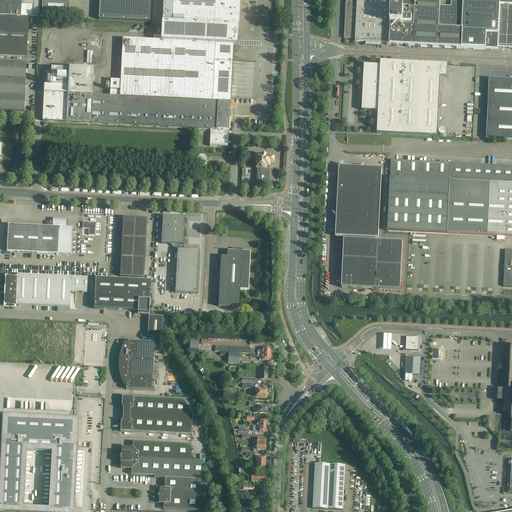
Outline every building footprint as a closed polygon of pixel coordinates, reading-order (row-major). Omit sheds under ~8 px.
[(1,0),(1,7),(0,7),(0,15),(39,17),(39,0),(1,0)] [(69,0),(42,0),(42,17),(68,18),(69,0)] [(44,86),(42,121),(210,130),(209,146),(226,147),(228,146),(228,136),(227,135),(227,131),(228,131),(229,117),(230,118),(230,115),(229,114),(233,45),(237,45),(238,28),(239,0),(162,0),(161,36),(153,36),(153,41),(122,40),(120,81),(110,81),(109,97),(92,96),(93,71),(50,68),(50,86),(44,86)] [(99,0),(98,20),(150,22),(150,0),(99,0)] [(387,44),(388,24),(389,0),(357,0),(356,21),(353,21),(353,22),(345,22),(344,39),(355,39),(355,42),(387,44)] [(356,21),(357,0),(345,0),(345,22),(353,22),(353,21),(356,21)] [(389,0),(388,24),(387,44),(387,46),(394,46),(394,47),(397,47),(397,46),(406,47),(406,48),(409,48),(409,47),(418,47),(418,48),(421,48),(421,47),(430,48),(430,49),(433,49),(433,48),(442,48),(442,49),(445,50),(445,48),(454,49),(454,50),(457,50),(457,49),(462,49),(463,20),(464,0),(389,0)] [(511,0),(464,0),(463,20),(462,49),(497,51),(498,48),(511,48),(511,0)] [(0,17),(0,39),(27,41),(28,19),(0,17)] [(0,39),(0,55),(26,57),(27,41),(0,39)] [(90,64),(99,64),(99,58),(97,58),(97,56),(94,56),(94,58),(91,58),(90,64)] [(0,61),(0,110),(23,112),(26,63),(0,61)] [(377,133),(377,134),(438,137),(440,77),(447,78),(448,65),(426,64),(425,64),(423,64),(381,62),(381,66),(364,65),(366,65),(365,81),(364,81),(364,82),(363,82),(363,83),(364,83),(364,84),(365,84),(363,110),(362,110),(362,111),(379,111),(377,133)] [(511,80),(490,79),(488,99),(511,100),(511,80)] [(511,100),(488,99),(487,120),(511,120),(511,100)] [(486,139),(511,140),(511,120),(487,120),(486,139)] [(265,171),(265,170),(265,168),(269,169),(269,164),(273,165),(273,158),(265,157),(265,156),(260,155),(260,156),(254,156),(254,161),(256,161),(256,169),(256,170),(255,170),(254,187),(267,187),(267,188),(269,188),(270,188),(271,171),(265,171)] [(200,157),(199,158),(198,158),(198,159),(197,160),(197,161),(197,162),(197,163),(197,164),(198,165),(199,166),(200,167),(201,167),(202,167),(203,167),(204,166),(205,166),(205,165),(206,164),(207,163),(207,162),(207,161),(206,160),(206,159),(205,158),(204,158),(204,157),(203,157),(202,157),(201,157),(200,157)] [(511,169),(391,164),(387,232),(511,237),(511,169)] [(335,236),(344,237),(378,239),(381,169),(338,167),(335,236)] [(177,250),(177,245),(183,245),(184,218),(162,216),(161,244),(171,244),(171,245),(176,251),(177,251),(177,250)] [(48,227),(8,225),(7,252),(72,255),(73,228),(67,228),(68,220),(53,219),(53,221),(50,222),(50,226),(48,227)] [(83,223),(82,229),(89,229),(88,236),(95,236),(95,223),(83,223)] [(343,242),(343,259),(374,261),(375,241),(376,239),(346,237),(346,240),(344,240),(344,243),(343,242)] [(374,261),(372,290),(400,291),(403,242),(375,241),(374,261)] [(199,251),(177,250),(177,251),(175,293),(197,294),(199,251)] [(248,290),(250,254),(248,252),(241,252),(241,251),(241,250),(240,250),(238,250),(237,250),(237,251),(237,252),(228,251),(228,252),(227,257),(221,257),(218,307),(239,308),(240,290),(248,290)] [(503,287),(511,287),(511,250),(505,251),(503,287)] [(343,259),(342,279),(351,279),(351,289),(372,290),(374,261),(343,259)] [(87,293),(88,278),(17,275),(17,277),(5,277),(3,306),(16,307),(16,305),(70,307),(70,293),(87,293)] [(95,278),(94,309),(137,311),(137,314),(148,314),(150,281),(95,278)] [(342,282),(342,288),(348,288),(351,289),(351,279),(342,279),(342,282)] [(163,317),(148,316),(147,338),(162,338),(163,317)] [(392,335),(384,334),(383,347),(383,351),(391,351),(391,348),(392,335)] [(406,345),(406,350),(413,351),(418,351),(419,340),(419,338),(414,338),(406,338),(406,342),(406,345)] [(152,391),(154,344),(154,343),(128,342),(128,343),(125,343),(125,342),(124,344),(123,345),(122,347),(120,346),(120,350),(121,350),(120,352),(120,354),(119,355),(119,357),(118,359),(118,361),(118,362),(118,363),(118,366),(118,367),(118,368),(119,371),(119,373),(120,376),(120,377),(121,380),(122,382),(123,384),(124,386),(124,385),(123,385),(126,385),(126,390),(152,391)] [(499,395),(499,396),(500,396),(500,397),(501,397),(501,401),(504,401),(504,405),(503,413),(511,414),(511,416),(511,431),(511,432),(511,347),(511,348),(509,382),(510,382),(509,386),(505,386),(505,389),(501,389),(501,393),(500,393),(500,394),(499,394),(499,395)] [(240,354),(229,353),(228,364),(239,364),(240,354)] [(267,380),(268,368),(260,367),(260,380),(267,380)] [(260,390),(257,389),(256,389),(256,397),(266,397),(266,391),(260,390)] [(0,445),(1,446),(0,460),(0,511),(81,511),(82,510),(74,510),(75,484),(77,443),(78,419),(71,419),(71,413),(60,413),(14,411),(3,410),(3,396),(0,396),(0,445)] [(129,415),(192,418),(192,416),(184,400),(122,397),(121,408),(129,409),(129,415)] [(192,418),(129,415),(129,421),(121,421),(120,432),(191,435),(192,418)] [(238,427),(238,431),(236,431),(236,435),(239,435),(247,435),(249,435),(249,431),(245,431),(245,428),(238,427)] [(120,456),(120,458),(190,461),(191,445),(132,443),(132,448),(121,447),(121,456),(120,456)] [(120,458),(120,459),(120,460),(121,460),(120,469),(131,470),(131,475),(154,476),(154,478),(165,479),(201,481),(202,462),(190,461),(120,458)] [(315,464),(313,509),(343,511),(345,466),(315,464)] [(266,483),(267,477),(258,477),(259,474),(253,474),(250,474),(250,477),(252,477),(251,482),(266,483)] [(199,511),(201,481),(165,479),(164,489),(159,488),(159,495),(158,495),(158,496),(158,497),(159,498),(158,504),(163,504),(163,510),(197,511),(199,511)] [(257,490),(257,496),(260,497),(260,498),(266,498),(266,490),(257,490)]
